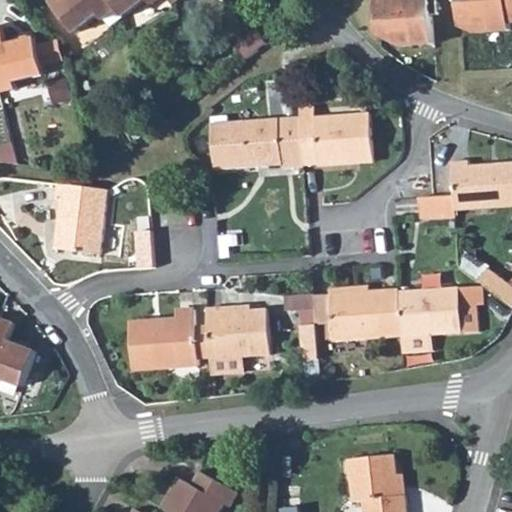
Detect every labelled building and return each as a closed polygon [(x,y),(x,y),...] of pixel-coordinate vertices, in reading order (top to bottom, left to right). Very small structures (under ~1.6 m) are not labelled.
[(59,0),(53,5),(76,34),(100,15),(105,21),(119,10),(110,0),(59,0)] [(110,0),(119,10),(125,18),(148,0),(153,6),(160,0),(110,0)] [(377,0),(381,36),(395,35),(396,43),(403,46),(435,44),(431,0),(377,0)] [(511,0),(460,0),(463,27),(472,27),(473,31),(477,33),(511,31),(511,23),(511,0)] [(4,28),(0,28),(0,87),(2,94),(19,89),(17,82),(47,75),(44,64),(40,49),(37,39),(8,46),(4,28)] [(237,45),(248,59),(268,44),(257,29),(237,45)] [(40,49),(44,64),(63,59),(59,44),(40,49)] [(317,109),(302,110),(302,117),(306,165),(320,164),(320,166),(376,162),(372,115),(317,119),(317,109)] [(306,165),(302,117),(214,124),(217,171),(254,168),(254,161),(283,159),(284,169),(306,167),(306,165)] [(454,163),(456,196),(457,211),(511,206),(511,163),(471,166),(471,161),(454,163)] [(62,201),(57,250),(102,255),(110,191),(59,185),(58,200),(62,201)] [(456,196),(421,199),(422,218),(457,216),(457,211),(456,196)] [(480,282),(511,305),(511,285),(490,269),(480,282)] [(482,286),(460,288),(462,306),(478,304),(478,306),(484,305),(482,286)] [(332,289),(332,295),(371,292),(370,287),(332,289)] [(460,288),(400,292),(404,337),(405,353),(435,351),(433,336),(480,332),(478,306),(478,304),(462,306),(460,288)] [(371,292),(332,295),(334,323),(336,342),(404,337),(400,292),(400,290),(371,292)] [(332,295),(316,296),(318,325),(334,323),(332,295)] [(225,308),(209,309),(210,327),(212,357),(212,360),(244,358),(272,355),(269,310),(225,314),(225,308)] [(200,358),(198,328),(196,310),(178,311),(178,319),(159,321),(160,324),(151,325),(151,322),(132,323),(136,371),(200,366),(200,358)] [(0,318),(0,377),(26,387),(38,353),(10,342),(17,325),(0,318)] [(320,360),(318,325),(303,326),(306,361),(320,360)] [(210,327),(198,328),(200,358),(212,357),(210,327)] [(244,358),(212,360),(214,375),(245,373),(244,358)] [(365,502),(366,511),(408,511),(407,496),(401,497),(399,476),(397,455),(350,460),(355,503),(365,502)] [(201,472),(194,486),(200,489),(208,475),(201,472)] [(200,489),(194,486),(180,478),(163,509),(168,511),(221,511),(225,505),(231,508),(239,493),(208,475),(200,489)]
